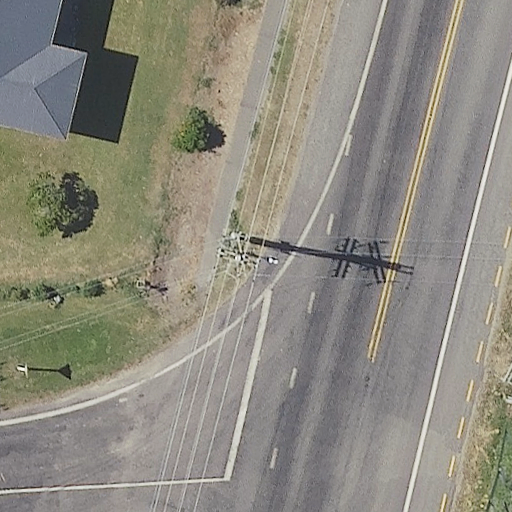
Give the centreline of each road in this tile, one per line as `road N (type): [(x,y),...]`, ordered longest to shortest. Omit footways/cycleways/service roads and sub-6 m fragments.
road 1 (trunk): [(464,0),(340,488)]
road 2 (unclassified): [(340,488),(229,482),(0,491)]
